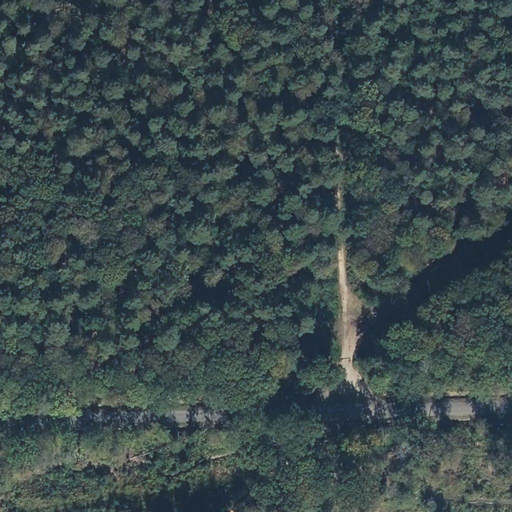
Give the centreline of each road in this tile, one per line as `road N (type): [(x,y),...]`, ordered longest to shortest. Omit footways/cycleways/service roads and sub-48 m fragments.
road 1 (tertiary): [(511,406),(0,420)]
road 2 (track): [(349,325),(511,219)]
